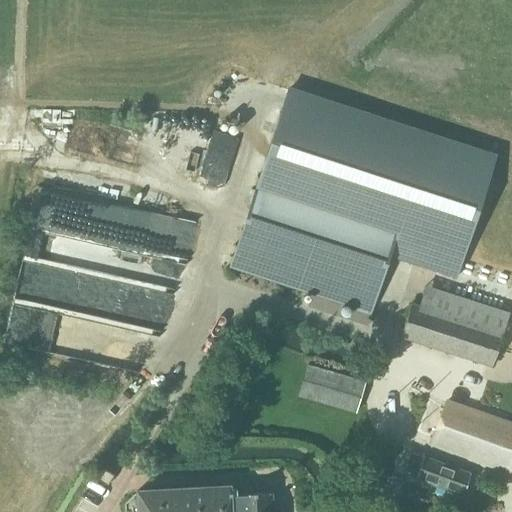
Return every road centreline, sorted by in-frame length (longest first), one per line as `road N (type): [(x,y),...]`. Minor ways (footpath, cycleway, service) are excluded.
road 1 (track): [(50,159),(226,207),(260,87)]
road 2 (residential): [(226,207),(180,389),(119,486)]
road 3 (track): [(0,158),(50,159),(17,107),(21,0)]
road 4 (residential): [(286,511),(269,485),(245,481),(119,486)]
road 5 (unknown): [(205,289),(372,339)]
